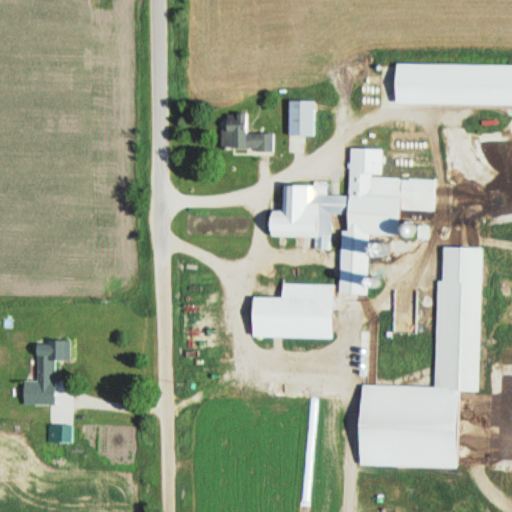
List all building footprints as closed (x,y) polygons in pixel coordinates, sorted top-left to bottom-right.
[(511,64),(393,64),(393,105),(511,105),(511,64)] [(313,135),(313,99),(288,99),(288,135),(313,135)] [(274,149),(274,132),(248,132),(248,113),(223,113),(223,149),(274,149)] [(340,263),(352,263),(353,255),(370,256),(427,239),(428,226),(417,225),(413,211),(433,212),(435,180),(382,177),(384,149),(352,147),(349,194),(346,195),(330,195),(326,182),(319,182),(308,185),(283,184),(281,209),(267,214),(266,236),(313,238),(317,250),(332,251),(334,217),(342,214),(340,263)] [(359,384),(357,466),(456,468),(458,391),(478,391),(482,247),(446,246),(443,386),(359,384)] [(331,339),(333,285),(284,284),(283,297),(252,297),(251,337),(331,339)] [(71,359),(70,339),(36,339),(36,380),(22,380),(22,404),(55,404),(55,359),(71,359)] [(199,511),(210,511),(210,394),(200,394),(199,511)] [(0,455),(0,471),(30,470),(30,430),(0,430),(0,455)]
